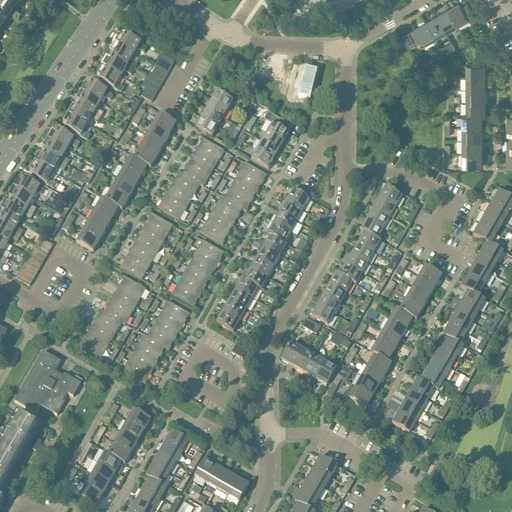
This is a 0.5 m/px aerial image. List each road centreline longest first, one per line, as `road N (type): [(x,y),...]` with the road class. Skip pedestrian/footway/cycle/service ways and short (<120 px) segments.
road 1 (residential): [(264,402),(273,328),(327,237),(343,175)]
road 2 (residential): [(461,265),(427,246),(451,203),(401,175),(343,175)]
road 3 (tertiary): [(0,165),(112,0)]
road 4 (residential): [(34,301),(59,258),(84,272),(58,315),(43,307)]
road 5 (residential): [(228,400),(232,369),(195,348),(178,374),(213,392)]
road 6 (residential): [(383,470),(321,435),(265,432)]
